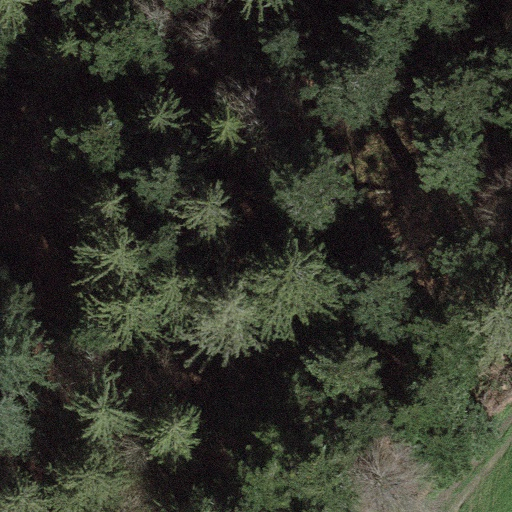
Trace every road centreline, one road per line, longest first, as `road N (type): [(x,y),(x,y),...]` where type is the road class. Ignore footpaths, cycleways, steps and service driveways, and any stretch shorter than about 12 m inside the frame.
road 1 (track): [(0,213),(26,229),(49,275),(49,511)]
road 2 (track): [(511,327),(331,511)]
